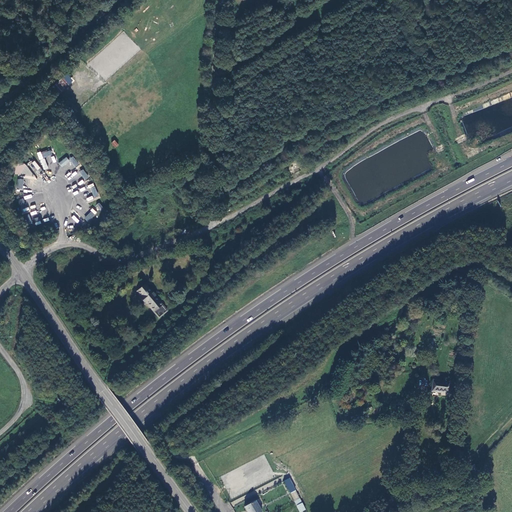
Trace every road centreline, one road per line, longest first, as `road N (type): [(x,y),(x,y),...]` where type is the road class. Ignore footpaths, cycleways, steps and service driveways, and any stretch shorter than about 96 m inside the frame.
road 1 (motorway): [(511,162),(277,297),(127,409),(11,511)]
road 2 (motorway): [(31,511),(146,410),(271,319),(394,240),(511,178)]
road 3 (unclassified): [(511,71),(377,127),(319,171),(135,256),(108,259),(64,244),(22,272)]
road 4 (track): [(511,142),(358,219),(330,174),(428,120)]
road 5 (tertiary): [(22,272),(189,511)]
road 6 (track): [(116,0),(0,102)]
